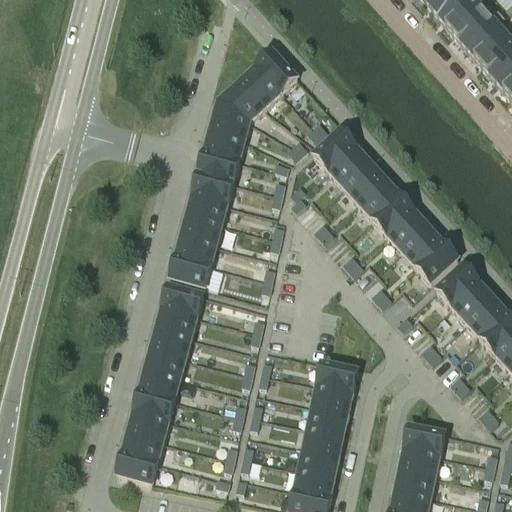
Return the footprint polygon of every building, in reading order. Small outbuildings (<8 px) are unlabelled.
[(416,0),(425,9),(435,0),(416,0)] [(435,0),(425,9),(438,25),(439,25),(467,0),(435,0)] [(438,25),(453,42),(487,12),(476,0),(467,0),(439,25),(438,25)] [(487,12),(453,42),(467,58),(497,31),(498,32),(505,26),(490,9),(487,12)] [(497,31),(467,58),(481,75),(511,47),(498,32),(497,31)] [(511,47),(481,75),(496,91),(511,76),(511,47)] [(273,60),(256,76),(281,103),(297,88),(273,60)] [(256,76),(240,90),(265,117),(281,103),(256,76)] [(511,76),(496,91),(510,107),(511,105),(511,76)] [(240,90),(218,111),(250,130),(265,117),(240,90)] [(218,111),(210,140),(245,150),(250,130),(218,111)] [(320,131),(314,137),(322,146),(328,140),(320,131)] [(314,137),(308,142),(316,151),(322,146),(314,137)] [(340,139),(313,163),(329,180),(356,155),(340,139)] [(210,140),(204,161),(239,170),(245,150),(210,140)] [(299,150),(293,155),(301,164),(307,159),(299,150)] [(293,155),(287,161),(296,170),(301,164),(293,155)] [(356,155),(329,180),(343,196),(370,171),(356,155)] [(204,161),(198,182),(234,191),(239,170),(204,161)] [(277,171),(275,179),(286,182),(288,175),(277,171)] [(370,171),(343,196),(358,212),(385,187),(370,171)] [(198,182),(193,203),(228,212),(234,191),(198,182)] [(385,187),(358,212),(372,228),(399,203),(385,187)] [(277,190),(274,202),(282,204),(285,192),(277,190)] [(300,195),(291,203),(296,209),(300,206),(305,201),(300,195)] [(274,202),(272,214),(280,215),(282,204),(274,202)] [(193,203),(187,223),(222,233),(228,212),(193,203)] [(399,203),(372,228),(387,244),(414,219),(399,203)] [(300,206),(291,214),(296,220),(305,212),(300,206)] [(414,219),(387,244),(401,259),(428,235),(414,219)] [(187,223),(182,244),(217,254),(222,233),(187,223)] [(323,232),(314,240),(319,246),(328,238),(323,232)] [(275,235),(273,246),(281,248),(283,236),(275,235)] [(428,235),(401,259),(416,275),(443,251),(428,235)] [(328,238),(319,246),(325,252),(334,244),(328,238)] [(182,244),(176,265),(211,275),(217,254),(182,244)] [(273,246),(270,258),(278,260),(281,248),(273,246)] [(443,251),(416,275),(431,292),(458,268),(443,251)] [(176,265),(170,287),(205,297),(205,295),(218,299),(223,279),(211,275),(176,265)] [(352,265),(343,273),(348,279),(357,271),(352,265)] [(357,271),(348,279),(354,285),(363,277),(357,271)] [(463,274),(436,298),(452,315),(479,290),(463,274)] [(266,277),(264,288),(272,290),(274,278),(266,277)] [(264,288),(262,300),(269,302),(272,290),(264,288)] [(479,290),(452,315),(466,331),(493,306),(479,290)] [(168,294),(162,316),(197,325),(203,304),(168,294)] [(380,297),(371,305),(377,311),(386,303),(380,297)] [(386,303),(377,311),(382,317),(391,309),(386,303)] [(493,306),(466,331),(481,347),(508,322),(493,306)] [(162,316),(156,337),(192,346),(197,325),(162,316)] [(511,327),(508,322),(481,347),(495,363),(511,347),(511,327)] [(406,326),(397,334),(403,340),(412,332),(406,326)] [(255,328),(253,340),(261,342),(263,330),(255,328)] [(156,337),(151,358),(186,367),(192,346),(156,337)] [(253,340),(251,352),(258,353),(261,342),(253,340)] [(511,347),(495,363),(510,379),(511,376),(511,347)] [(430,353),(421,361),(427,367),(435,359),(430,353)] [(151,358),(145,378),(180,388),(186,367),(151,358)] [(435,359),(427,367),(432,373),(441,365),(435,359)] [(247,370),(244,382),(252,384),(254,372),(247,370)] [(263,370),(261,382),(269,384),(271,372),(263,370)] [(322,372),(317,394),(353,401),(357,379),(322,372)] [(145,378),(140,399),(175,409),(180,388),(145,378)] [(244,382),(242,394),(249,396),(252,384),(244,382)] [(261,382),(258,394),(266,395),(269,384),(261,382)] [(459,385),(450,393),(455,399),(464,391),(459,385)] [(464,391),(455,399),(461,405),(470,397),(464,391)] [(317,394),(312,415),(348,423),(353,401),(317,394)] [(140,399),(134,420),(169,430),(175,409),(140,399)] [(237,413),(235,425),(243,426),(245,415),(237,413)] [(254,413),(252,424),(260,426),(262,414),(254,413)] [(312,415),(308,436),(344,444),(348,423),(312,415)] [(488,417),(479,425),(484,431),(493,423),(488,417)] [(134,420),(128,441),(164,450),(169,430),(134,420)] [(493,423),(484,431),(490,437),(499,429),(493,423)] [(252,424),(249,436),(257,438),(260,426),(252,424)] [(235,425),(233,436),(240,438),(243,426),(235,425)] [(409,435),(404,457),(440,464),(445,442),(409,435)] [(308,436),(303,457),(339,465),(344,444),(308,436)] [(128,441),(123,462),(158,471),(164,450),(128,441)] [(229,455),(226,467),(234,468),(237,457),(229,455)] [(245,455),(243,466),(251,468),(253,456),(245,455)] [(303,457),(299,478),(335,486),(339,465),(303,457)] [(404,457),(400,478),(435,485),(440,464),(404,457)] [(123,462),(117,483),(152,493),(158,471),(123,462)] [(489,463),(486,474),(494,476),(497,464),(489,463)] [(243,466),(240,478),(248,480),(251,468),(243,466)] [(511,467),(505,466),(502,477),(510,479),(511,469),(511,467)] [(226,467),(224,478),(232,480),(234,468),(226,467)] [(486,474),(484,486),(492,488),(494,476),(486,474)] [(502,477),(500,489),(507,491),(510,479),(502,477)] [(299,478),(294,499),(330,507),(335,486),(299,478)] [(400,478),(395,499),(431,506),(435,485),(400,478)] [(218,487),(216,495),(228,498),(230,489),(218,487)] [(238,487),(236,499),(244,501),(246,489),(238,487)] [(294,499),(291,511),(328,511),(330,507),(294,499)] [(395,499),(392,511),(429,511),(431,506),(395,499)]
